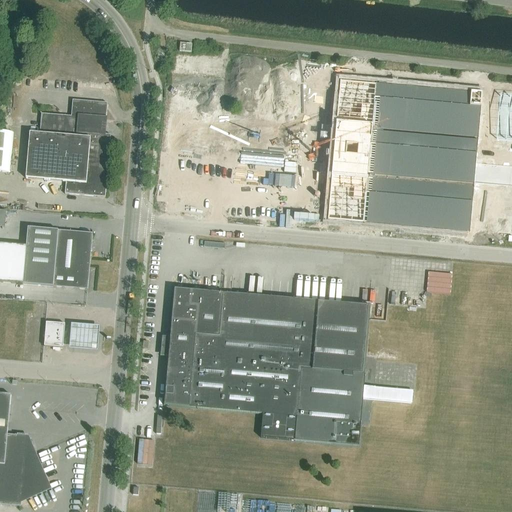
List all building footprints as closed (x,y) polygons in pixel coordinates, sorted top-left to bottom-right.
[(179,53),(191,54),(192,45),(180,44),(179,53)] [(470,234),(483,94),(340,81),(328,221),(470,234)] [(511,142),(511,96),(501,95),(497,141),(511,142)] [(30,134),(26,179),(66,183),(65,195),(106,198),(111,136),(104,135),(105,126),(107,104),(73,101),(71,117),(42,115),(40,134),(30,134)] [(13,132),(5,131),(0,131),(0,171),(10,173),(13,132)] [(242,175),(244,211),(279,209),(278,184),(269,185),(269,179),(258,180),(257,174),(242,175)] [(0,242),(0,282),(88,290),(93,234),(28,229),(27,245),(0,242)] [(175,289),(164,405),(167,405),(262,414),(260,438),(358,447),(360,427),(363,400),(372,401),(411,404),(412,392),(375,389),(375,388),(364,387),(365,375),(363,375),(364,359),(368,320),(369,307),(368,307),(367,317),(223,304),(224,294),(175,289)] [(65,326),(65,325),(46,323),(44,347),(63,349),(64,344),(65,326)] [(75,324),(71,324),(69,348),(73,349),(83,350),(94,350),(98,351),(100,326),(96,326),(85,325),(75,324)] [(11,396),(0,394),(0,505),(21,508),(22,502),(50,490),(35,455),(37,454),(34,447),(32,448),(27,437),(7,435),(11,396)]
